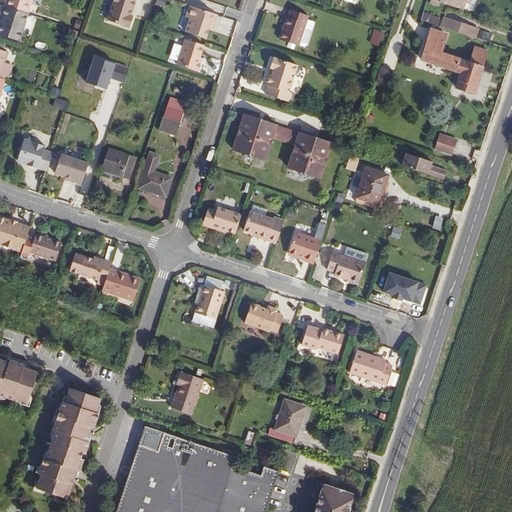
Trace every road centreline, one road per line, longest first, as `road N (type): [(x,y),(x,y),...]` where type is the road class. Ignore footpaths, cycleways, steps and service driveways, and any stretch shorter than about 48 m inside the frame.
road 1 (residential): [(437,332),(173,247)]
road 2 (residential): [(173,247),(88,511)]
road 3 (residential): [(173,247),(253,0)]
road 4 (secondary): [(437,332),(511,107)]
road 5 (secondary): [(378,511),(437,332)]
road 6 (residential): [(173,247),(0,189)]
road 7 (unknown): [(128,389),(4,337)]
